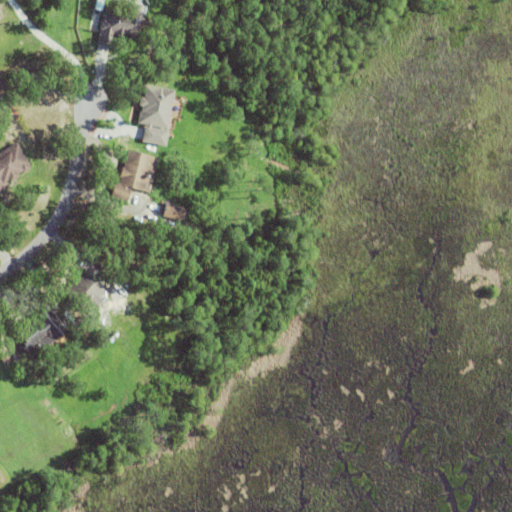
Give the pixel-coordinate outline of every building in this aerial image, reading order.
[(93,10),(95,0),(102,0),(100,12),(93,10)] [(99,32),(98,31),(100,21),(103,21),(104,11),(139,17),(134,41),(112,37),(111,47),(97,44),(99,32)] [(163,148),(140,143),(142,130),(144,130),(144,128),(145,128),(146,126),(137,124),(139,111),(140,111),(141,108),(137,107),(139,99),(143,100),(143,96),(142,96),(144,87),(172,92),(165,131),(150,128),(150,129),(167,133),(163,148)] [(19,174),(15,177),(17,179),(9,184),(8,182),(5,183),(8,187),(3,190),(3,191),(0,193),(0,154),(16,144),(27,162),(26,162),(30,170),(20,176),(19,174)] [(129,191),(126,204),(109,200),(113,182),(118,184),(120,179),(118,179),(121,169),(122,169),(127,152),(157,160),(147,195),(129,191)] [(161,218),(164,206),(186,211),(180,224),(161,218)] [(90,307),(84,315),(62,294),(82,273),(103,293),(97,299),(101,303),(93,310),(90,307)] [(31,352),(25,357),(20,352),(15,348),(17,347),(16,346),(18,344),(13,339),(15,338),(12,334),(35,313),(58,339),(36,358),(31,352)]
